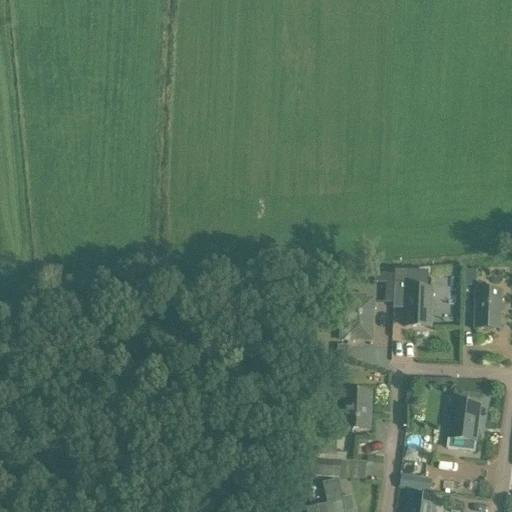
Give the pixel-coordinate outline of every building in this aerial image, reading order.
[(396,272),(395,283),(406,283),(406,273),(396,272)] [(476,273),(466,273),(465,287),(476,287),(476,273)] [(433,288),(407,287),(405,326),(407,326),(407,324),(430,325),(430,327),(431,327),(432,310),(435,310),(435,301),(433,301),(433,288)] [(503,291),(477,290),(476,328),(477,328),(477,326),(501,327),(500,329),(502,329),(502,313),(505,313),(505,304),(503,304),(503,291)] [(354,298),(347,297),(346,313),(342,313),(341,339),(372,341),(374,298),(367,298),(367,295),(354,294),(354,298)] [(337,359),(347,360),(348,346),(338,346),(337,359)] [(398,426),(423,427),(425,386),(399,385),(398,426)] [(369,395),(345,394),(346,392),(344,392),(344,409),(342,408),(342,417),(343,417),(343,430),(369,431),(371,393),(370,393),(369,395)] [(474,453),(481,405),(479,405),(479,407),(455,404),(455,402),(454,401),(452,418),(450,418),(449,427),(451,427),(448,449),(474,453)] [(316,437),(315,455),(329,456),(330,438),(316,437)] [(337,479),(338,462),(314,460),(313,477),(337,479)] [(401,476),(400,488),(430,492),(431,481),(401,476)] [(342,500),(338,481),(323,484),(328,506),(314,509),(314,511),(348,511),(353,510),(350,498),(342,500)] [(407,511),(435,511),(434,511),(436,499),(410,496),(407,511)]
